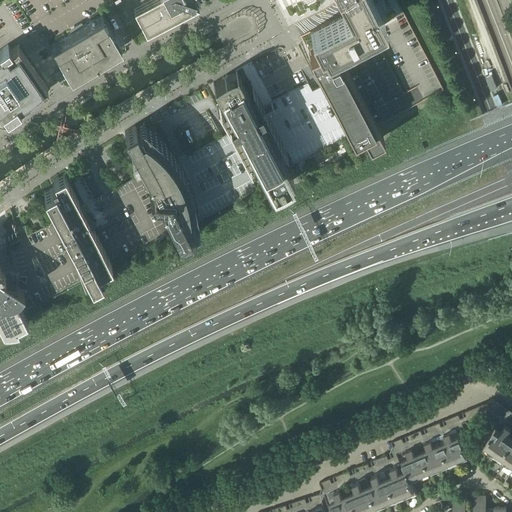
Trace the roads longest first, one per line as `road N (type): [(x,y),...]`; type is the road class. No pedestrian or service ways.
road 1 (motorway): [(511,139),(0,389)]
road 2 (motorway): [(0,438),(252,307),(511,207)]
road 3 (unclassified): [(0,195),(116,118),(262,39),(267,19),(257,0)]
road 4 (residential): [(511,399),(494,387),(383,436),(305,489),(239,511)]
road 5 (unclassified): [(250,0),(137,58),(0,146)]
road 6 (secondary): [(511,166),(446,0)]
